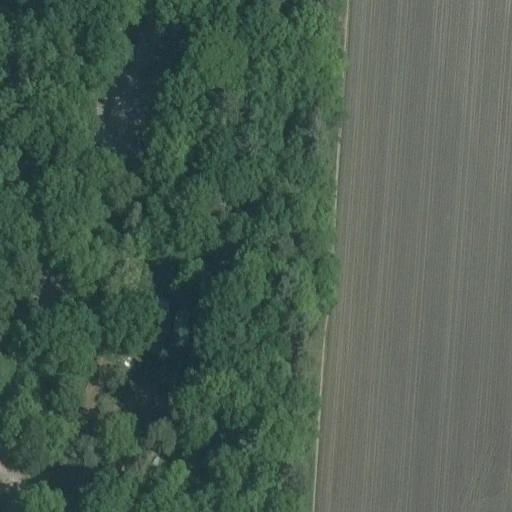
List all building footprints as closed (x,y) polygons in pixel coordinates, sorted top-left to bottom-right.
[(189,177),(191,167),(166,162),(164,172),(189,177)] [(214,176),(209,188),(225,195),(230,183),(214,176)] [(172,195),(155,194),(153,202),(170,204),(172,195)] [(180,243),(181,238),(172,237),(169,260),(178,262),(182,243),(180,243)] [(192,291),(193,282),(171,279),(169,288),(192,291)]
